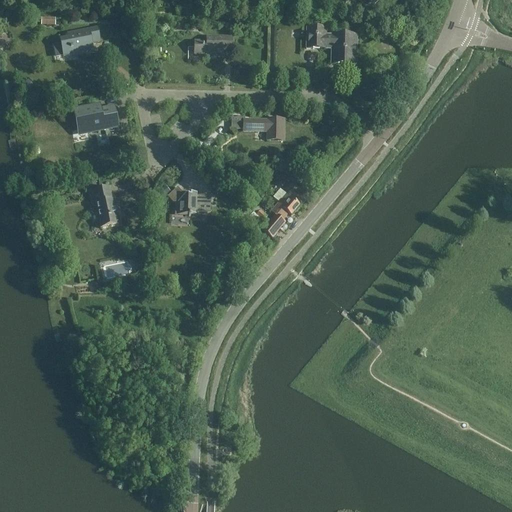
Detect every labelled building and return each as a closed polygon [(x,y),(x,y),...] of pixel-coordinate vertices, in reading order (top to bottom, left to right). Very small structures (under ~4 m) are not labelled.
[(90,45),(99,43),(96,29),(66,35),(68,43),(60,45),(62,57),(80,54),(80,56),(92,54),(90,45)] [(355,66),(356,38),(325,37),(326,31),(306,30),(306,49),(331,50),(330,65),(355,66)] [(231,53),(231,48),(231,40),(206,39),(206,44),(194,44),(193,55),(210,56),(210,52),(231,53)] [(86,133),(115,127),(112,110),(93,113),(92,109),(75,112),(78,130),(85,128),(86,133)] [(267,122),(267,123),(244,122),(244,119),(232,119),(231,130),(243,131),(243,133),(267,133),(267,142),(282,142),(283,122),(267,122)] [(232,174),(224,168),(221,171),(228,178),(232,174)] [(184,196),(176,188),(166,198),(174,206),(174,216),(189,217),(189,216),(195,216),(195,213),(210,213),(210,197),(196,197),(196,194),(190,194),(190,196),(184,196)] [(114,211),(119,210),(117,200),(112,201),(109,189),(88,193),(91,206),(96,205),(101,230),(117,227),(114,211)] [(291,217),(299,207),(285,195),(270,213),(275,217),(262,232),(271,239),(284,224),(282,222),(288,215),(291,217)] [(261,221),(266,216),(259,211),(255,216),(261,221)]
